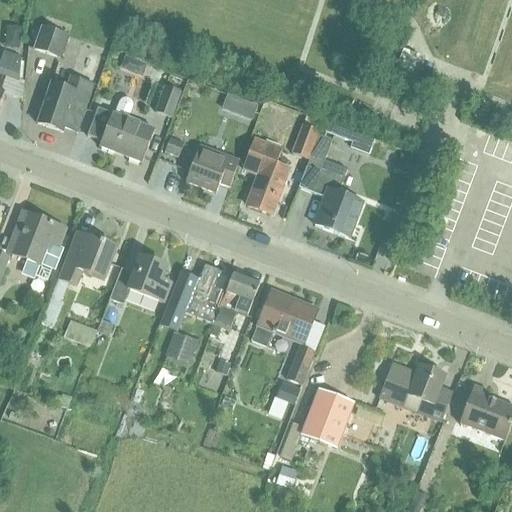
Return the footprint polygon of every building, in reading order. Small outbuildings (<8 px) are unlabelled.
[(25,48),(24,28),(9,29),(10,49),(25,48)] [(35,51),(61,60),(69,37),(42,28),(35,51)] [(398,63),(395,69),(411,75),(411,73),(413,67),(418,56),(402,50),(398,63)] [(4,53),(0,63),(0,75),(19,82),(21,59),(4,53)] [(411,75),(409,79),(433,89),(435,83),(438,77),(422,71),(413,67),(411,73),(411,75)] [(85,111),(94,86),(71,78),(67,90),(51,85),(37,125),(63,134),(72,107),(85,111)] [(181,93),(165,87),(155,113),(170,119),(181,93)] [(438,96),(436,101),(446,106),(448,100),(438,96)] [(115,116),(113,115),(98,109),(87,137),(102,143),(99,148),(142,164),(155,131),(128,121),(133,109),(133,104),(131,101),(127,99),(122,100),(119,103),(115,116)] [(247,104),(242,119),(252,122),(257,107),(247,104)] [(328,126),(325,135),(352,145),(355,136),(328,126)] [(292,157),(307,163),(318,136),(302,130),(292,157)] [(176,133),(173,142),(183,145),(186,137),(176,133)] [(332,141),(319,136),(298,189),(324,200),(321,209),(314,227),(348,240),(360,209),(362,203),(338,194),(347,170),(324,161),(332,141)] [(169,140),(163,154),(177,159),(183,145),(173,142),(169,140)] [(246,207),(270,217),(287,173),(275,168),(281,153),(253,142),(242,170),(258,177),(246,207)] [(239,163),(201,149),(194,166),(192,165),(185,184),(214,195),(218,185),(229,189),(239,163)] [(396,171),(407,175),(413,160),(402,156),(396,171)] [(62,250),(60,250),(67,232),(30,218),(14,257),(31,263),(26,275),(48,284),(62,250)] [(74,246),(59,284),(67,287),(78,291),(84,276),(105,284),(117,252),(89,241),(86,251),(74,246)] [(0,255),(0,286),(1,287),(12,260),(0,255)] [(123,272),(110,304),(126,310),(132,294),(165,307),(172,289),(164,285),(169,272),(140,261),(134,277),(123,272)] [(165,307),(159,325),(175,331),(187,301),(207,309),(202,322),(213,326),(214,326),(232,277),(202,265),(195,284),(177,277),(172,289),(165,307)] [(258,287),(232,277),(214,326),(220,329),(229,332),(236,313),(247,317),(258,287)] [(59,284),(52,300),(61,303),(67,287),(59,284)] [(271,295),(258,327),(255,325),(250,341),(266,348),(272,332),(303,345),(316,313),(271,295)] [(70,320),(63,338),(93,350),(99,334),(100,331),(70,320)] [(100,331),(99,334),(110,338),(114,327),(103,323),(100,331)] [(213,326),(210,336),(217,338),(220,329),(214,326),(213,326)] [(188,366),(198,341),(172,331),(163,357),(188,366)] [(301,388),(314,354),(300,348),(286,383),(301,388)] [(220,363),(216,375),(226,378),(230,366),(220,363)] [(408,398),(422,403),(417,416),(440,425),(452,394),(439,389),(444,377),(419,368),(416,376),(392,367),(380,401),(404,410),(408,398)] [(285,387),(279,402),(293,408),(299,392),(285,387)] [(475,390),(460,428),(504,446),(511,426),(511,411),(487,402),(490,395),(475,390)] [(319,392),(301,437),(337,451),(342,439),(355,406),(319,392)] [(62,397),(58,407),(66,411),(71,400),(63,397),(62,397)] [(11,414),(9,419),(17,423),(19,418),(11,414)] [(426,464),(433,434),(409,429),(402,459),(426,464)] [(267,455),(261,469),(269,473),(275,459),(267,455)] [(290,490),(295,475),(281,470),(276,485),(290,490)] [(413,506),(410,511),(421,511),(422,510),(423,511),(428,498),(417,494),(413,506)]
